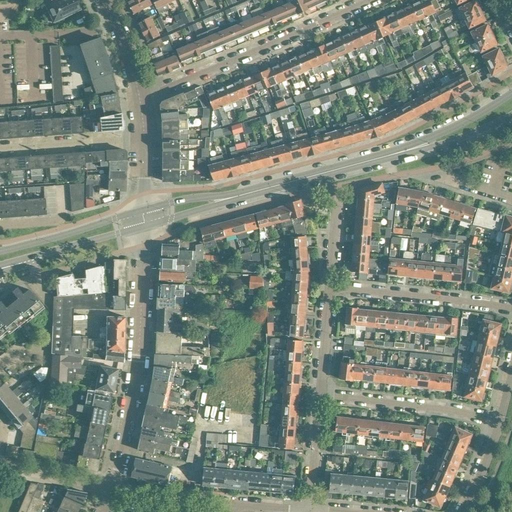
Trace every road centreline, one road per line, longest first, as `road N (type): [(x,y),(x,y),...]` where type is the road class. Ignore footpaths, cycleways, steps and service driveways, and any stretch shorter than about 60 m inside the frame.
road 1 (residential): [(113,489),(137,363),(145,226)]
road 2 (residential): [(140,100),(371,0)]
road 3 (residential): [(511,306),(330,288)]
road 4 (residential): [(320,398),(499,419)]
road 5 (secondary): [(145,210),(0,251)]
road 6 (secondary): [(382,157),(237,196)]
road 7 (secondary): [(0,265),(145,226)]
road 8 (secondary): [(511,93),(382,157)]
road 9 (residential): [(143,139),(0,148)]
road 10 (secondary): [(382,157),(459,139),(511,115)]
road 11 (residential): [(240,506),(113,489)]
